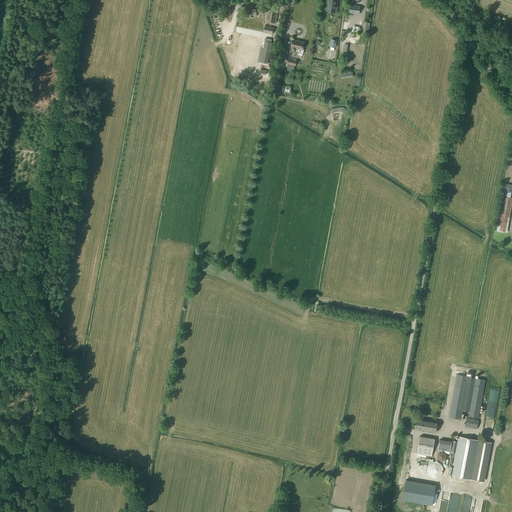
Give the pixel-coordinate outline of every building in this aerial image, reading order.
[(348,13),(359,15),(360,6),(350,4),(348,13)] [(247,11),(248,19),(251,19),(251,16),(255,15),(255,16),(257,16),(256,13),(258,13),(258,9),(255,10),(247,11)] [(267,10),(265,21),(276,23),(278,12),(267,10)] [(362,33),(369,34),(370,24),(363,23),(362,33)] [(263,33),(272,35),(273,27),(265,26),(263,33)] [(260,47),(257,62),(261,62),(260,65),(266,66),(266,64),(268,64),(272,43),(270,43),(271,40),(265,38),(265,41),(264,41),(263,48),(260,47)] [(304,43),(293,40),(291,47),(292,47),(291,51),(295,52),(303,54),(304,49),(303,49),(304,48),(304,47),(303,46),(304,43)] [(296,60),(289,59),(288,59),(287,64),(286,70),(293,72),(294,66),(295,66),(296,60)] [(341,79),(353,77),(352,72),(350,72),(350,71),(340,73),(341,79)] [(292,86),(282,84),(280,90),(280,92),(280,95),(284,96),(284,93),(290,94),(290,92),(292,86)] [(456,375),(449,417),(461,419),(462,411),(469,412),(468,417),(478,418),(485,380),(456,375)] [(467,418),(465,427),(477,429),(478,420),(467,418)] [(421,431),(421,430),(436,433),(438,422),(417,419),(415,429),(418,430),(418,431),(421,431)] [(456,453),(452,476),(482,482),(490,442),(459,436),(458,442),(453,441),(451,452),(456,453)] [(435,439),(420,437),(417,454),(431,457),(435,439)] [(440,440),(438,450),(450,452),(452,442),(440,440)] [(436,462),(435,462),(434,462),(433,462),(432,462),(432,463),(431,463),(430,463),(430,464),(429,464),(429,465),(428,465),(428,466),(428,467),(427,467),(427,468),(427,469),(427,470),(427,471),(427,472),(427,473),(427,474),(428,474),(428,475),(429,476),(430,477),(431,477),(431,478),(432,478),(433,478),(434,478),(434,479),(436,479),(437,478),(438,478),(439,478),(440,477),(441,476),(442,475),(443,474),(443,473),(443,472),(443,471),(444,471),(444,470),(443,469),(443,468),(443,467),(443,466),(442,466),(442,465),(441,465),(441,464),(440,464),(440,463),(439,463),(438,463),(438,462),(437,462),(436,462)] [(414,502),(418,482),(406,480),(402,499),(414,502)]
